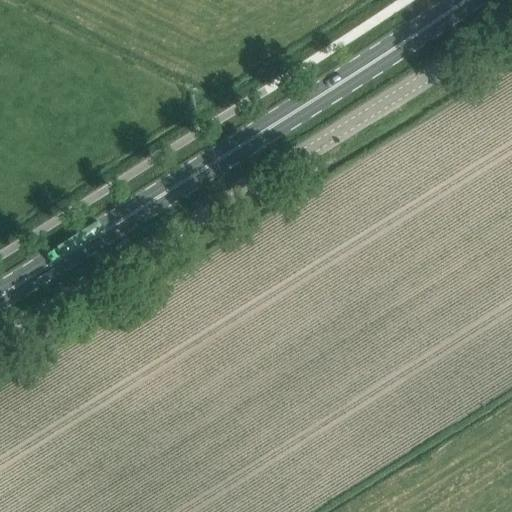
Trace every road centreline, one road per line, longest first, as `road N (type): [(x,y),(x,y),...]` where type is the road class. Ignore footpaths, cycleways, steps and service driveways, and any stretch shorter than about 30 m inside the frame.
road 1 (unclassified): [(0,345),(511,27)]
road 2 (primary): [(0,305),(473,0)]
